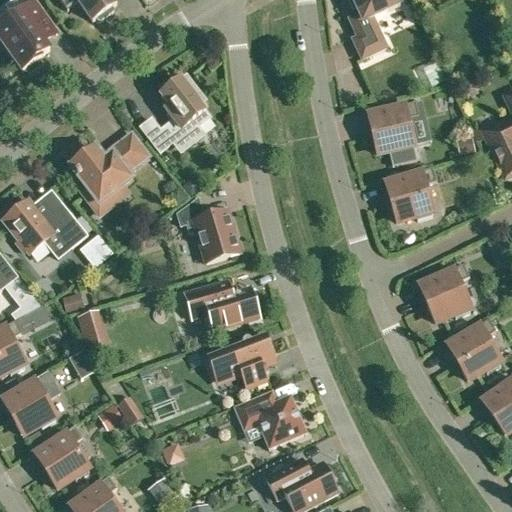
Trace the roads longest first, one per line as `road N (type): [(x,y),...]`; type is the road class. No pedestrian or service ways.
road 1 (residential): [(234,0),(254,165),(291,300),(388,511)]
road 2 (residential): [(371,281),(316,87),(306,0)]
road 3 (residential): [(0,164),(90,88),(221,0)]
road 4 (residential): [(504,511),(427,405),(371,281)]
road 5 (residential): [(371,281),(511,215)]
